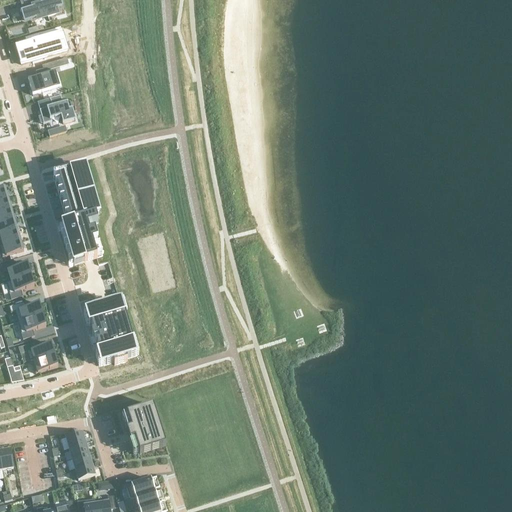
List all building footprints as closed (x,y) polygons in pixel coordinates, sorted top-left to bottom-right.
[(56,11),(61,9),(58,1),(60,0),(57,0),(49,2),(47,3),(46,0),(29,0),(22,2),(25,10),(22,10),(20,11),(23,20),(24,25),(31,22),(47,18),(48,20),(57,17),(58,17),(56,11)] [(25,40),(32,64),(46,60),(45,58),(52,56),(53,58),(65,54),(62,42),(64,42),(60,29),(25,40)] [(60,89),(55,73),(46,76),(45,73),(60,68),(58,63),(43,67),(44,71),(35,73),(37,79),(28,81),(32,97),(60,89)] [(61,97),(49,100),(49,101),(50,101),(52,108),(47,109),(39,112),(43,125),(43,126),(52,123),(52,122),(51,121),(61,118),(63,125),(62,125),(76,122),(72,110),(69,111),(67,104),(68,104),(67,103),(63,105),(61,98),(61,97)] [(56,137),(54,131),(48,133),(49,139),(56,137)] [(82,168),(52,177),(67,225),(62,226),(74,267),(103,258),(93,226),(98,225),(82,168)] [(0,202),(9,200),(6,189),(0,190),(0,202)] [(0,202),(0,213),(12,210),(9,200),(0,202)] [(0,225),(15,220),(12,210),(0,213),(0,225)] [(0,236),(18,231),(15,220),(0,225),(0,236)] [(18,231),(0,236),(0,238),(2,247),(21,241),(18,231)] [(21,241),(2,247),(6,258),(25,252),(21,241)] [(31,277),(27,266),(14,270),(13,264),(1,267),(3,274),(8,272),(11,282),(11,283),(31,277)] [(34,289),(31,277),(11,283),(11,282),(6,284),(9,295),(11,302),(23,298),(21,292),(34,289)] [(42,317),(39,306),(26,309),(24,304),(9,308),(11,315),(15,313),(18,324),(42,317)] [(98,311),(87,314),(94,334),(92,335),(93,342),(98,340),(99,344),(97,345),(103,367),(114,364),(114,366),(127,362),(127,360),(137,357),(121,304),(111,307),(110,305),(97,309),(98,311)] [(34,338),(33,332),(46,328),(42,317),(18,324),(21,335),(23,341),(34,338)] [(54,357),(51,346),(38,350),(36,344),(24,347),(26,354),(27,354),(30,365),(32,364),(54,357)] [(57,369),(54,357),(32,364),(35,375),(57,369)] [(127,432),(130,443),(135,457),(139,455),(165,447),(153,408),(123,418),(127,432)] [(66,440),(69,451),(86,446),(82,435),(66,440)] [(69,451),(72,461),(89,456),(86,446),(69,451)] [(10,451),(0,453),(0,460),(2,472),(13,470),(10,451)] [(72,461),(75,471),(92,466),(89,456),(72,461)] [(95,477),(92,466),(75,471),(78,482),(95,477)] [(135,499),(134,498),(141,496),(154,492),(150,481),(126,489),(130,500),(135,499)] [(135,499),(138,510),(158,503),(154,492),(141,496),(134,498),(135,499)] [(96,501),(95,501),(96,511),(109,511),(115,510),(113,498),(107,499),(108,501),(96,503),(96,501)] [(96,511),(95,501),(77,503),(78,511),(96,511)] [(55,509),(55,511),(74,511),(72,503),(66,504),(67,507),(55,509)] [(160,511),(158,503),(138,510),(138,511),(160,511)]
